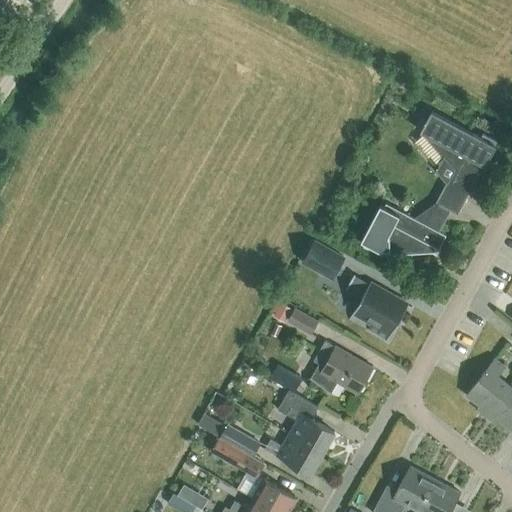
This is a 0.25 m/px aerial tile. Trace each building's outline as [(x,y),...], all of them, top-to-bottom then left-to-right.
[(458,213),(497,140),(483,133),(481,136),(432,110),(421,131),(424,133),(423,134),(453,169),(436,202),(458,213)] [(386,202),(363,245),(380,254),(382,250),(401,249),(408,262),(416,248),(434,247),(439,249),(446,234),(439,231),(445,220),(444,220),(430,212),(424,223),(414,217),(386,202)] [(332,279),(346,255),(315,238),(301,263),(332,279)] [(347,289),(348,287),(361,297),(348,320),(349,320),(354,312),(372,322),(368,329),(386,339),(385,341),(386,342),(407,305),(411,307),(412,306),(370,282),(369,283),(355,275),(355,274),(354,273),(346,288),(347,289)] [(285,318),(291,308),(281,302),(275,312),(285,318)] [(311,333),(318,320),(295,308),(288,320),(311,333)] [(358,392),(372,366),(336,346),(325,340),(314,360),(320,363),(314,374),(312,373),(311,374),(331,393),(332,392),(330,391),(336,380),(358,392)] [(487,415),(510,384),(497,375),(505,365),(495,358),(466,394),(480,405),(477,408),(487,415)] [(511,429),(511,428),(511,386),(510,384),(487,415),(495,422),(498,419),(511,429)] [(297,420),(289,433),(323,452),(335,432),(312,418),(319,406),(289,389),(278,409),(297,420)] [(261,442),(228,423),(226,426),(220,436),(232,444),(253,456),(261,442)] [(311,473),(323,452),(289,433),(282,445),(271,438),(265,448),(278,455),(279,454),(311,473)] [(266,463),(253,456),(232,444),(224,458),(257,478),(266,463)] [(417,511),(434,479),(411,467),(396,494),(386,489),(373,511),(402,511),(406,505),(417,511)] [(264,478),(253,497),(278,511),(288,511),(297,498),(264,478)] [(450,511),(461,493),(434,479),(417,511),(418,511),(450,511)] [(208,499),(197,493),(191,503),(196,506),(202,509),(208,499)] [(278,511),(253,497),(247,507),(235,500),(230,508),(225,506),(221,511),(278,511)] [(191,503),(189,502),(182,511),(192,511),(196,506),(191,503)]
